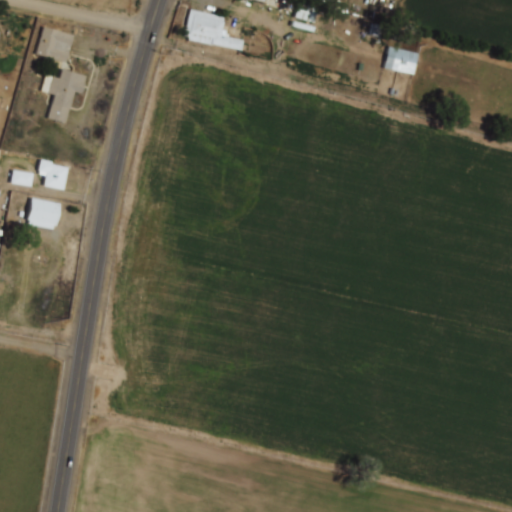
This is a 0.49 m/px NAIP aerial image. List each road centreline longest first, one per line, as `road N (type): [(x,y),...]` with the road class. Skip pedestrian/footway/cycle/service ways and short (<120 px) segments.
road 1 (primary): [(57,511),(115,165),(159,0)]
road 2 (residential): [(151,28),(12,0)]
